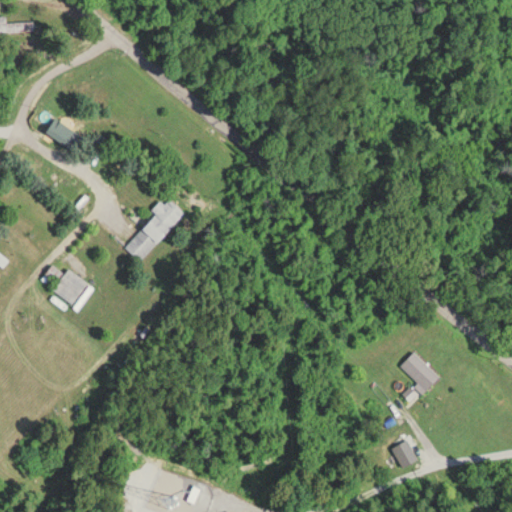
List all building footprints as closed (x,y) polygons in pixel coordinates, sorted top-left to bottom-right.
[(0,31),(34,31),(34,19),(5,19),(5,14),(0,13),(0,31)] [(50,131),(79,152),(90,137),(74,126),(69,133),(55,123),(50,131)] [(186,211),(168,193),(153,209),(156,211),(124,244),(139,258),(186,211)] [(0,261),(4,265),(10,257),(0,248),(0,261)] [(70,265),(66,271),(54,262),(46,272),(58,281),(53,288),(72,303),(90,280),(70,265)] [(441,375),(415,349),(400,364),(426,390),(441,375)]
